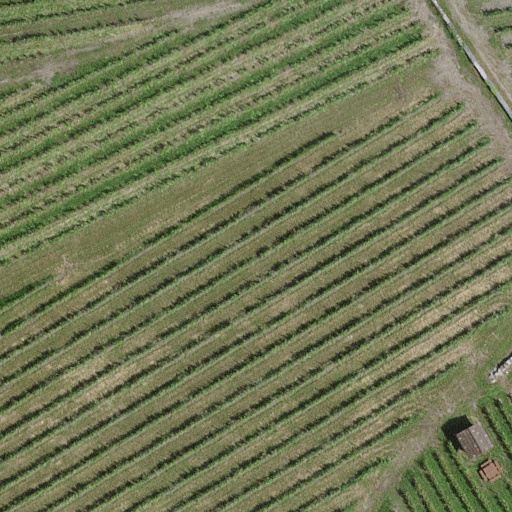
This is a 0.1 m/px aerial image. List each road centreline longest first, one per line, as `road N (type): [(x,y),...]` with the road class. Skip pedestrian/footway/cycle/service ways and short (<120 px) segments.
road 1 (track): [(369,511),(511,325)]
road 2 (track): [(511,153),(455,77),(417,0)]
